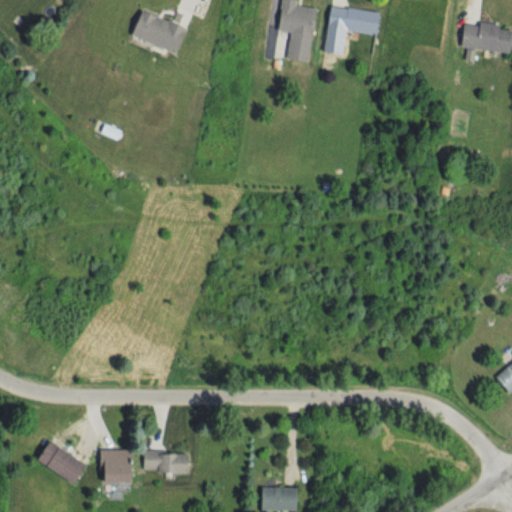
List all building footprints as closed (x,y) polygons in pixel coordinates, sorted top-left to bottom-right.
[(292,7),(293,0),(290,0),(275,0),(272,32),(285,33),(282,61),(304,63),(310,9),(292,7)] [(371,34),(375,14),(326,5),(322,26),(371,34)] [(178,28),(134,12),(124,37),(168,54),(178,28)] [(502,54),(505,29),(457,23),(454,48),(502,54)] [(511,360),(490,377),(503,394),(511,386),(511,349),(507,354),(511,360)] [(77,465),(41,440),(28,460),(64,484),(77,465)] [(93,482),(120,482),(120,450),(93,449),(93,482)] [(184,473),(184,452),(137,452),(137,473),(184,473)] [(254,510),(288,510),(288,487),(254,487),(254,510)]
